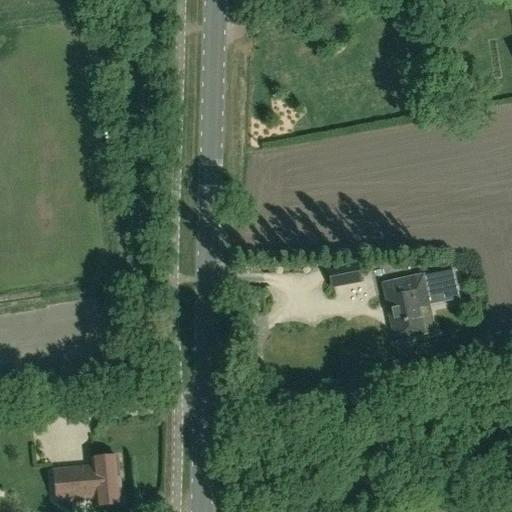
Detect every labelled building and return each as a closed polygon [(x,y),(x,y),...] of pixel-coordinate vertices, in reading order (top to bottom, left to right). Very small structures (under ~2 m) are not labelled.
[(345,286),(342,269),(327,272),(331,289),(345,286)] [(453,271),(422,278),(388,285),(391,300),(387,301),(395,340),(424,334),(419,309),(428,307),(425,289),(455,283),(453,271)] [(370,384),(382,384),(382,373),(371,372),(370,384)] [(277,396),(269,398),(271,407),(279,405),(277,396)] [(121,505),(117,458),(91,460),(92,469),(54,472),(56,502),(94,499),(95,507),(121,505)]
